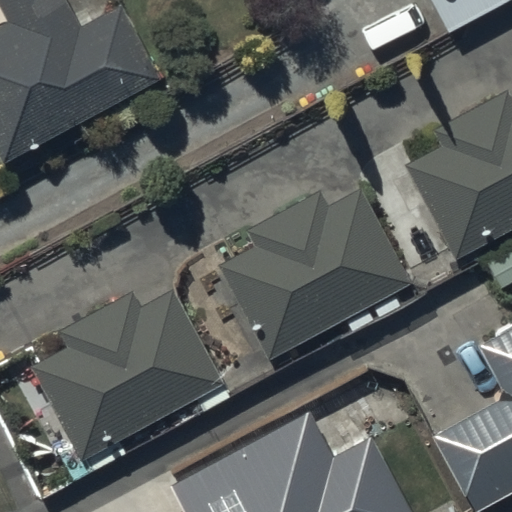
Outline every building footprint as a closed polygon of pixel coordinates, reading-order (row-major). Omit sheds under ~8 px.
[(0,0),(0,10),(5,20),(0,22),(0,162),(0,164),(161,77),(120,2),(80,24),(67,0),(0,0)] [(429,0),(447,33),(504,0),(429,0)] [(438,144),(402,163),(453,259),(511,226),(511,103),(510,104),(503,91),(430,131),(438,144)] [(252,245),(216,264),(266,360),(344,318),(351,331),(374,319),(367,307),(372,305),(379,318),(400,306),(393,292),(410,283),(359,187),(327,205),(319,191),(245,231),(252,245)] [(511,244),(482,261),(497,287),(511,279),(511,244)] [(64,345),(30,364),(82,458),(223,380),(170,286),(140,303),(132,288),(56,330),(64,345)] [(497,397),(430,435),(462,494),(464,493),(474,510),(511,489),(511,323),(475,343),(498,385),(497,397)] [(182,511),(413,511),(371,434),(333,455),(308,409),(168,485),(182,511)]
